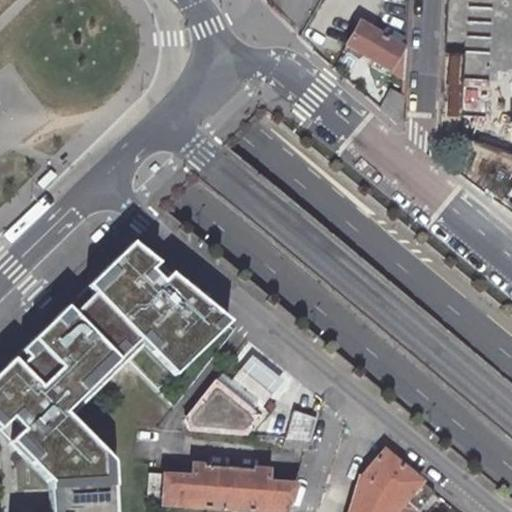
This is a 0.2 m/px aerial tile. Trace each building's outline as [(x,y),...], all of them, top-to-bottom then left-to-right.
[(511,0),(449,0),(441,142),(449,167),(511,213),(511,0)] [(346,43),(405,76),(406,49),(359,22),(346,43)] [(404,96),(390,88),(378,109),(397,126),(403,119),(404,96)] [(111,511),(109,462),(60,413),(136,338),(171,374),(224,323),(128,243),(0,366),(0,435),(46,483),(47,511),(111,511)] [(246,353),(225,380),(258,406),(279,379),(246,353)] [(188,430),(247,435),(264,412),(218,375),(182,421),(188,430)] [(292,412),(285,439),(309,441),(315,419),(292,412)] [(383,455),(360,483),(351,511),(399,511),(405,506),(412,511),(419,511),(433,496),(383,455)] [(264,477),(191,472),(190,483),(151,480),(149,509),(190,511),(286,511),(297,479),(285,478),(283,490),(263,488),(264,477)]
